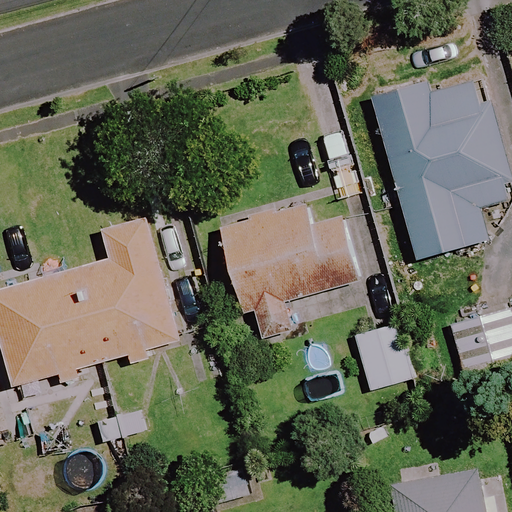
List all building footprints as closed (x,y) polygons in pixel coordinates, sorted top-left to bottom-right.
[(511,199),(511,198),(481,82),(431,95),(429,87),(373,101),(416,263),(487,244),(478,208),(511,199)] [(361,285),(337,198),(221,231),(252,344),(293,332),(286,306),(361,285)] [(180,345),(147,221),(103,232),(111,263),(0,292),(0,343),(12,390),(180,345)] [(511,373),(511,310),(451,328),(468,386),(511,373)] [(414,380),(398,328),(355,341),(371,393),(414,380)] [(145,438),(141,413),(98,419),(102,444),(145,438)] [(469,511),(463,478),(392,491),(395,511),(469,511)]
